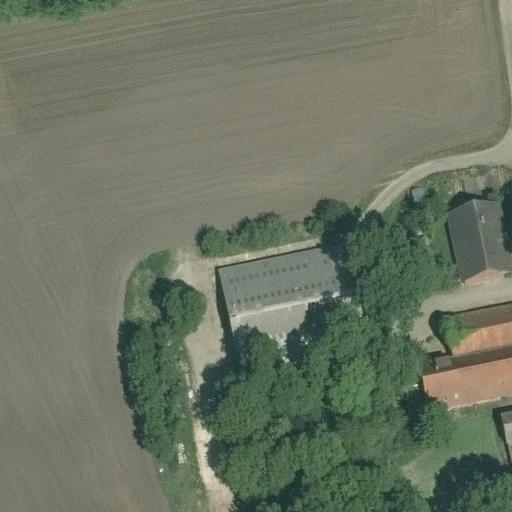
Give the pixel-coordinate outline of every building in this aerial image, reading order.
[(460,282),(509,276),(502,212),(452,218),(460,282)] [(344,251),(214,277),(235,383),(365,358),(344,251)] [(511,322),(505,298),(442,315),(453,357),(511,342),(511,322)] [(428,420),(511,402),(511,363),(421,382),(428,420)] [(511,419),(493,424),(510,500),(511,499),(511,419)]
